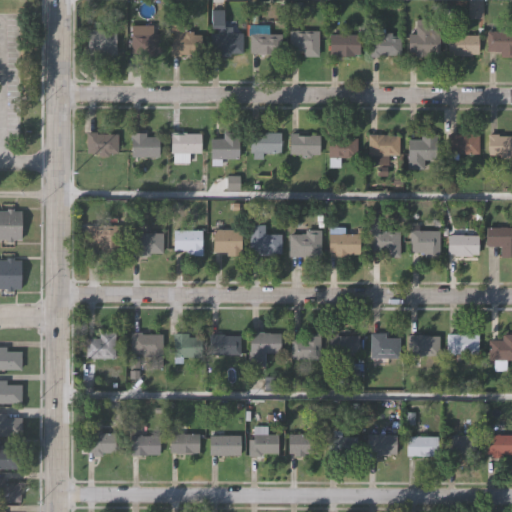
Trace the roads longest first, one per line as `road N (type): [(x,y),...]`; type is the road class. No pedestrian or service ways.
road 1 (tertiary): [(55,511),(57,0)]
road 2 (residential): [(511,497),(56,493)]
road 3 (residential): [(511,296),(56,294)]
road 4 (residential): [(511,97),(57,93)]
